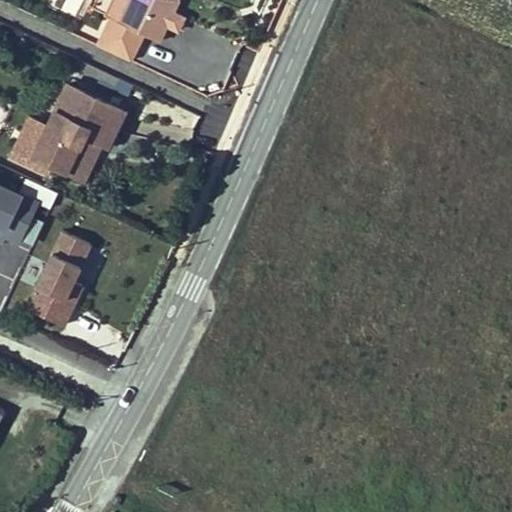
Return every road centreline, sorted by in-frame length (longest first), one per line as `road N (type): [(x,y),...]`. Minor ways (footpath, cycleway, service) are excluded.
road 1 (tertiary): [(74,511),(192,284),(313,0)]
road 2 (unknown): [(0,29),(250,144)]
road 3 (unknown): [(129,407),(0,354)]
